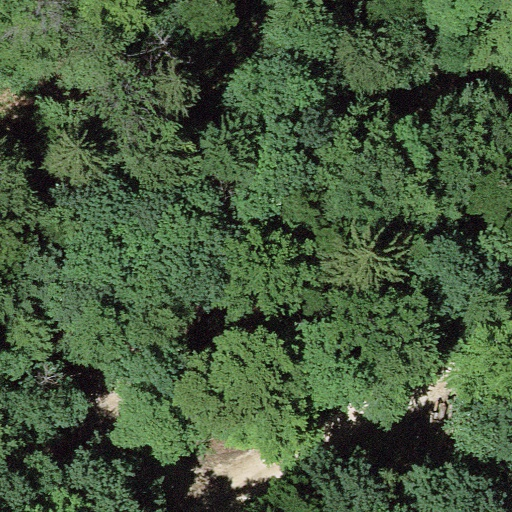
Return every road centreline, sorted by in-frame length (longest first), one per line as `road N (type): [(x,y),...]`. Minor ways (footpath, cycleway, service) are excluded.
road 1 (track): [(511,50),(180,286),(89,391)]
road 2 (track): [(79,0),(31,128),(25,249),(89,391)]
road 3 (track): [(511,322),(204,511)]
road 4 (track): [(229,495),(141,453),(89,391)]
